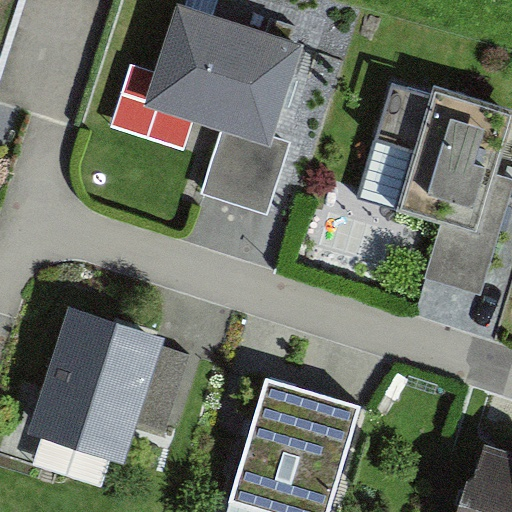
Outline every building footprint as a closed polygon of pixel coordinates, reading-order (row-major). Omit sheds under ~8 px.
[(0,0),(0,105),(33,12),(0,0)] [(334,32),(238,0),(178,0),(151,82),(240,112),(220,173),(281,193),(334,32)] [(377,187),(490,225),(511,161),(511,105),(416,73),(377,187)] [(182,323),(85,294),(48,414),(145,443),(182,323)] [(345,511),(381,401),(283,369),(242,496),(293,511),(345,511)] [(511,511),(511,436),(509,436),(486,511),(511,511)]
